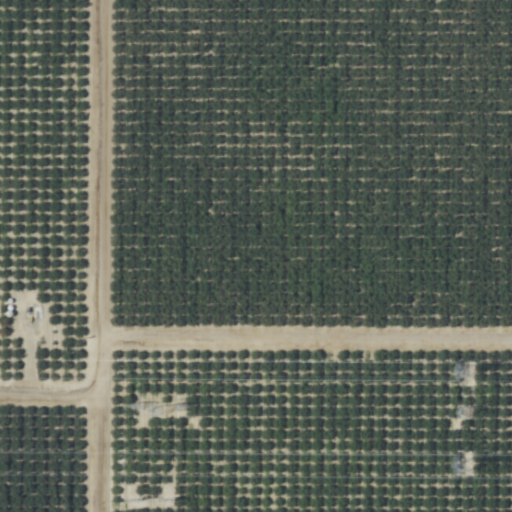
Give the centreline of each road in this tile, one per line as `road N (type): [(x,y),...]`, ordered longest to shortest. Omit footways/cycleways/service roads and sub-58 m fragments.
road 1 (residential): [(101,339),(511,339)]
road 2 (residential): [(95,511),(100,137)]
road 3 (residential): [(100,137),(101,0)]
